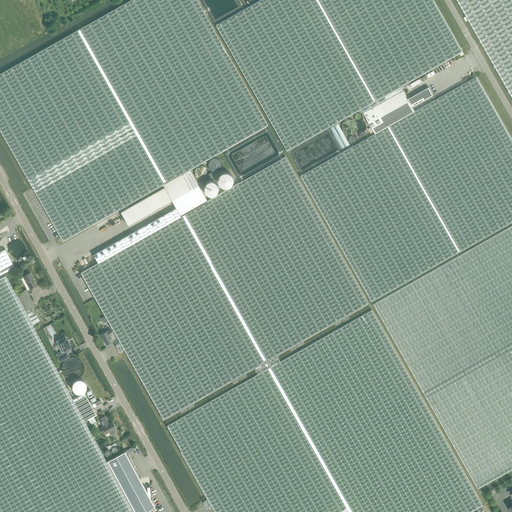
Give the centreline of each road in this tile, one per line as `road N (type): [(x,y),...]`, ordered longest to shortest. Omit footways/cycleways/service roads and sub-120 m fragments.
road 1 (tertiary): [(184,511),(0,176)]
road 2 (unclassified): [(448,0),(511,112)]
